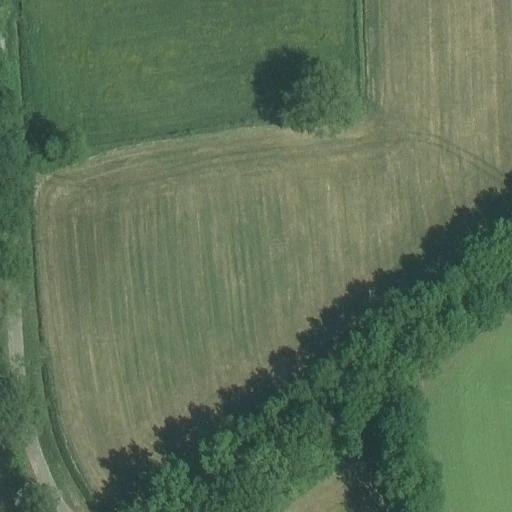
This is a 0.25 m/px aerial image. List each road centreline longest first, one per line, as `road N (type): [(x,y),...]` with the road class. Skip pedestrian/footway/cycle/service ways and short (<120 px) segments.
road 1 (unclassified): [(64,511),(34,455),(19,384),(0,67)]
road 2 (tertiary): [(200,511),(511,284)]
